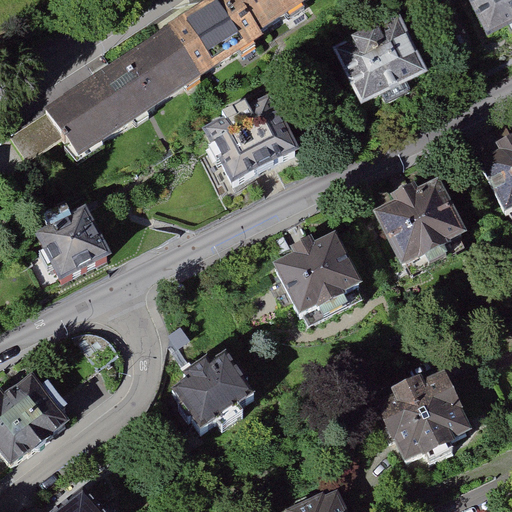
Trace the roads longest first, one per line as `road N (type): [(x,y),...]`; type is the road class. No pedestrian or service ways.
road 1 (residential): [(511,91),(113,291)]
road 2 (residential): [(113,291),(139,330),(149,364),(142,396),(0,510)]
road 3 (residential): [(143,0),(0,92)]
road 4 (residential): [(113,291),(0,349)]
